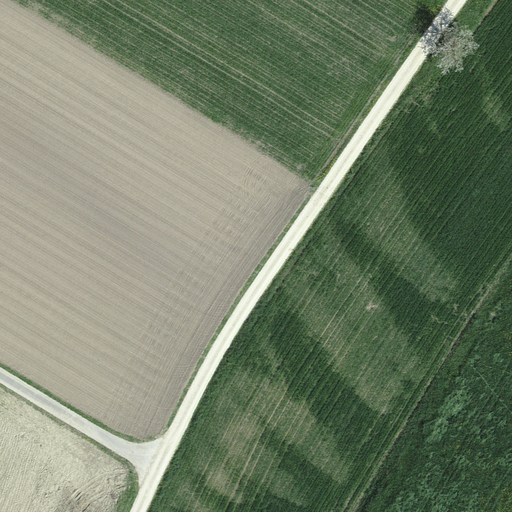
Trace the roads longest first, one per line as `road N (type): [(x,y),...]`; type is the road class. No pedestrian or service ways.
road 1 (track): [(117,511),(138,463),(460,0)]
road 2 (track): [(0,379),(138,463)]
